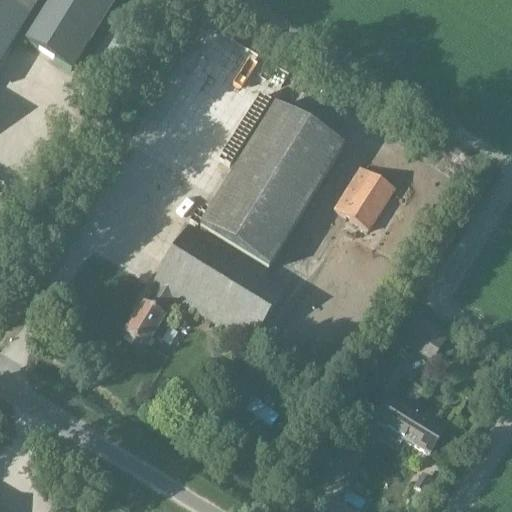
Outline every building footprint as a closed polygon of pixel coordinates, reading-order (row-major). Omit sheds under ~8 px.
[(114,0),(0,0),(0,63),(15,39),(69,72),(114,0)] [(250,347),(286,288),(204,237),(207,232),(269,270),(343,150),(275,108),(201,228),(202,229),(199,234),(190,228),(153,288),(157,290),(147,308),(143,305),(123,336),(146,350),(154,337),(162,343),(174,324),(162,317),(172,299),(250,347)] [(368,235),(394,192),(358,170),(331,212),(368,235)] [(65,232),(70,223),(65,220),(60,228),(65,232)] [(412,317),(397,341),(431,362),(446,338),(412,317)] [(402,381),(375,425),(389,434),(387,438),(398,445),(401,446),(404,442),(427,457),(429,454),(443,462),(443,463),(444,464),(445,462),(455,446),(440,437),(441,435),(414,419),(398,409),(404,399),(409,402),(412,397),(416,400),(422,392),(421,391),(422,389),(404,377),(402,381)]
